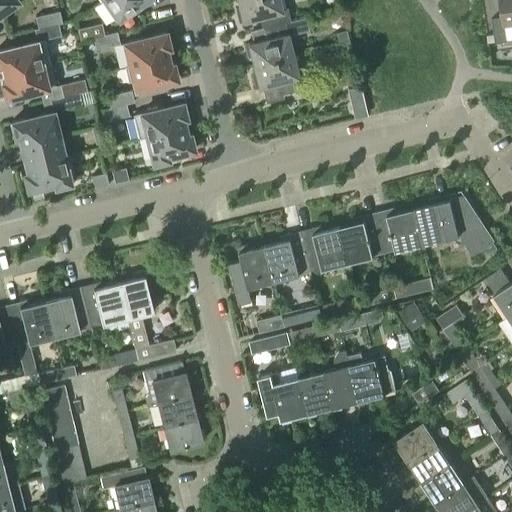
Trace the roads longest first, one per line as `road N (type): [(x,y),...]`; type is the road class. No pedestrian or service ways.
road 1 (residential): [(236,174),(460,123),(511,195)]
road 2 (residential): [(250,473),(180,193)]
road 3 (residential): [(236,174),(194,0)]
road 4 (residential): [(393,511),(355,457),(250,473)]
road 5 (residential): [(16,230),(180,193)]
